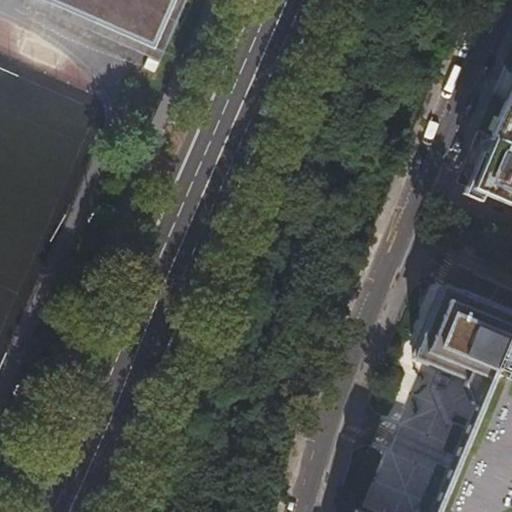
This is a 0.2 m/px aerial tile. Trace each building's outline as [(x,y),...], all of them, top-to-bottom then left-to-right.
[(43,0),(154,48),(174,0),(43,0)] [(511,88),(491,135),(511,143),(511,88)] [(511,207),(511,143),(491,135),(485,149),(477,171),(470,189),(511,207)] [(488,262),(511,271),(511,253),(495,246),(491,254),(488,262)] [(362,511),(353,509),(352,511),(511,511),(511,314),(466,296),(465,297),(442,287),(440,292),(439,291),(432,308),(413,356),(413,357),(413,360),(461,380),(455,395),(459,408),(473,413),(467,428),(433,511),(362,511)]
